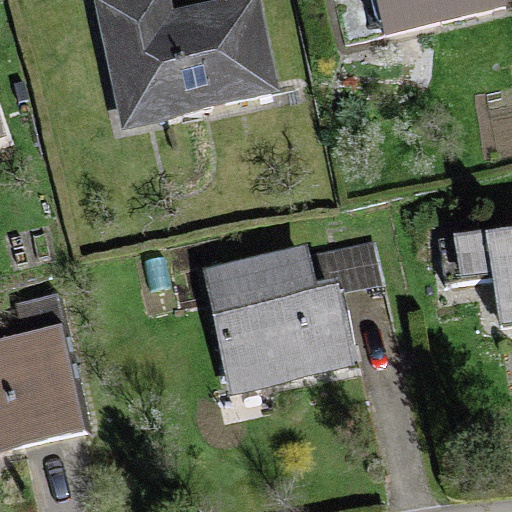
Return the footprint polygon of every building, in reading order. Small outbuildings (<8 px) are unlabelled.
[(176,0),(97,0),(125,127),(282,94),(262,0),(210,0),(178,7),(176,0)] [(511,0),(385,0),(394,40),(511,15),(511,0)] [(0,108),(0,142),(10,139),(0,108)] [(511,237),(500,239),(511,328),(511,237)] [(368,242),(212,274),(237,392),(360,367),(345,294),(377,287),(368,242)] [(0,454),(93,436),(64,298),(13,309),(20,340),(0,344),(0,454)]
